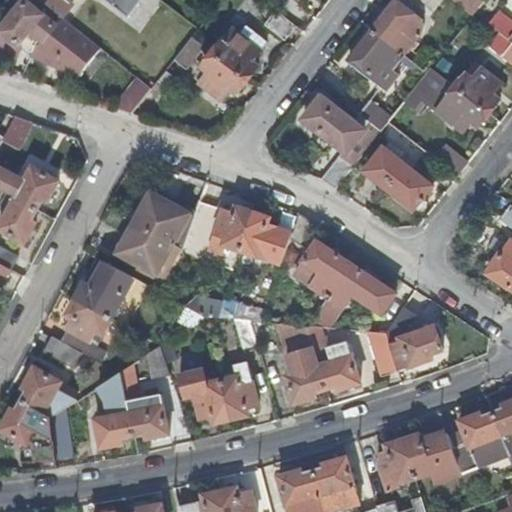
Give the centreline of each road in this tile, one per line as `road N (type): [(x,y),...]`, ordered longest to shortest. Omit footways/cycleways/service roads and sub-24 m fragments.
road 1 (residential): [(0,495),(263,445),(511,365)]
road 2 (residential): [(124,134),(0,367)]
road 3 (residential): [(223,162),(307,191),(413,261)]
road 4 (residential): [(223,162),(352,0)]
road 5 (residential): [(413,261),(511,138)]
road 6 (residential): [(0,90),(124,134)]
